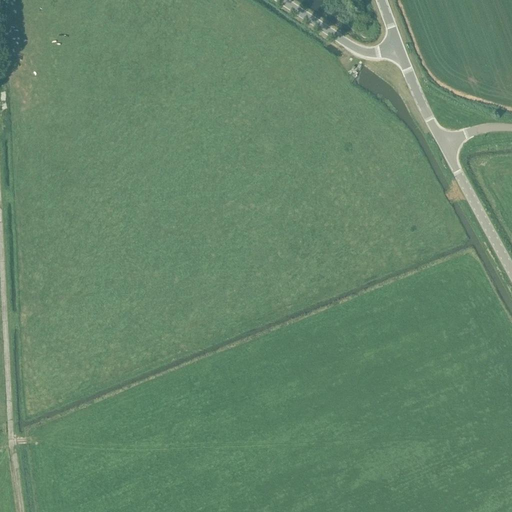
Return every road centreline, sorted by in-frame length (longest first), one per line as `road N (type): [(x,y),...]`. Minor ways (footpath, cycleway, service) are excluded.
road 1 (unclassified): [(511,271),(440,141)]
road 2 (unclassified): [(280,0),(367,53),(398,48)]
